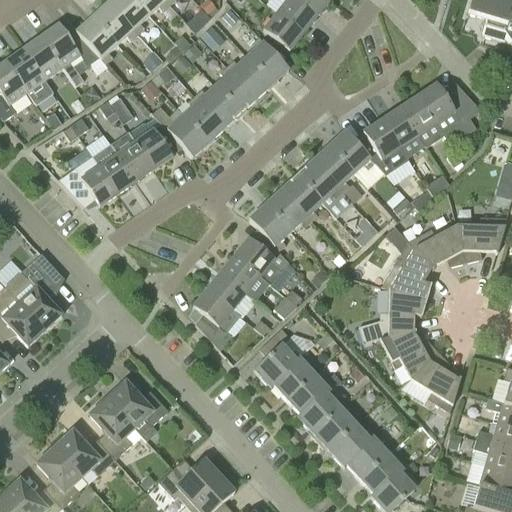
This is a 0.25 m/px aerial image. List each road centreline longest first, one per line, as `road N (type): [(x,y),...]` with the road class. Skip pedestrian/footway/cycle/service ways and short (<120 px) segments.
road 1 (residential): [(301,511),(121,321)]
road 2 (residential): [(0,432),(121,321)]
road 3 (residential): [(511,105),(493,99),(389,0)]
road 4 (residential): [(81,274),(181,196),(211,200)]
road 5 (residential): [(211,200),(321,98)]
road 6 (residential): [(81,274),(0,183)]
